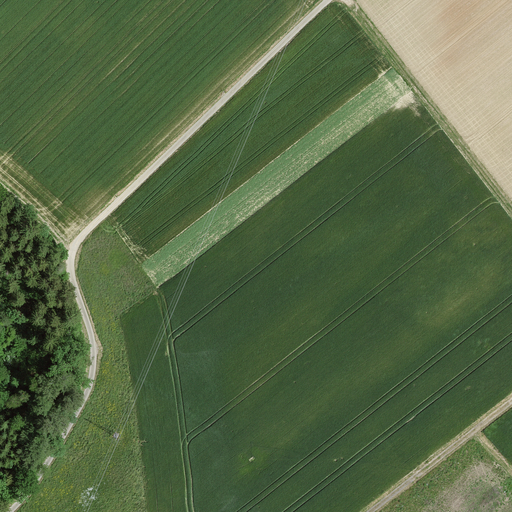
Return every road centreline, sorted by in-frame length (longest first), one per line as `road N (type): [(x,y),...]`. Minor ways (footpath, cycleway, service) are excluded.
road 1 (track): [(10,511),(87,384),(90,343),(68,274),(70,248),(328,0)]
road 2 (track): [(511,399),(367,511)]
